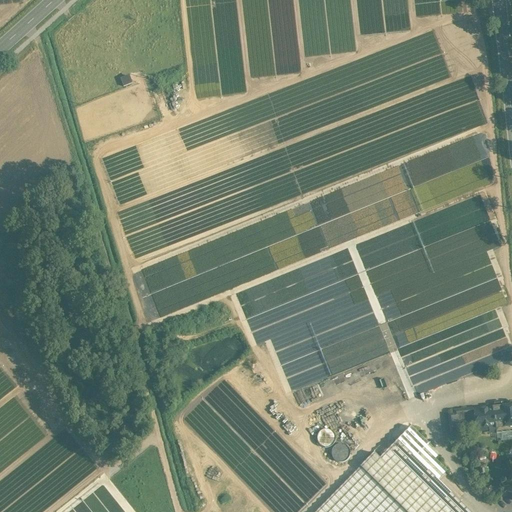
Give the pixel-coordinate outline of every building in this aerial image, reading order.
[(124,87),(134,83),(131,75),(121,78),(124,87)] [(484,274),(487,281),(496,277),(489,261),(485,263),(489,272),(484,274)] [(255,344),(273,338),(272,334),(267,336),(264,328),(255,331),(253,325),(254,324),(251,315),(245,317),(255,344)] [(511,405),(474,410),(477,431),(511,427),(511,405)] [(474,410),(461,411),(463,433),(477,431),(474,410)] [(455,415),(449,416),(451,434),(463,433),(461,411),(455,412),(455,415)] [(411,427),(398,441),(415,458),(429,444),(411,427)] [(321,431),(321,444),(334,445),(334,431),(321,431)] [(374,453),(316,511),(469,511),(415,458),(398,441),(380,459),(374,453)] [(334,447),(337,460),(351,457),(348,444),(334,447)]
